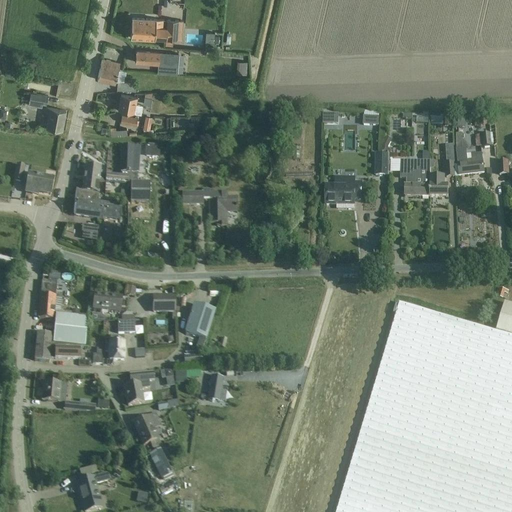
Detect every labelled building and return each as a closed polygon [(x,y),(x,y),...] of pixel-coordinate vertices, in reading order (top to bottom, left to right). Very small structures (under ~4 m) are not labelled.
[(132,18),(130,38),(167,41),(167,38),(181,39),(182,32),(179,32),(179,26),(182,26),(183,19),(168,18),(167,29),(162,29),(163,20),(132,18)] [(136,50),(135,62),(159,64),(158,73),(177,74),(179,54),(136,50)] [(97,80),(107,82),(115,84),(120,63),(102,59),(97,80)] [(117,90),(136,92),(136,83),(118,81),(117,90)] [(29,100),(46,104),(48,96),(31,92),(29,100)] [(118,110),(134,113),(137,97),(121,94),(118,110)] [(46,128),(52,129),(62,131),(66,111),(46,107),(45,112),(49,113),(46,128)] [(347,127),(348,107),(337,107),(336,127),(347,127)] [(120,122),(136,125),(137,117),(121,115),(120,122)] [(416,115),(408,115),(407,124),(415,125),(416,115)] [(143,129),(149,130),(151,118),(145,117),(143,129)] [(364,126),(378,126),(379,118),(364,118),(364,126)] [(481,135),(483,147),(483,149),(491,148),(489,134),(481,135)] [(146,147),(146,156),(159,157),(159,148),(146,147)] [(121,173),(122,173),(122,177),(107,177),(107,182),(129,183),(132,183),(131,203),(150,204),(151,184),(138,183),(139,174),(140,148),(122,148),(121,173)] [(456,150),(458,166),(459,176),(484,173),(482,154),(470,156),(471,161),(466,161),(465,149),(456,150)] [(445,153),(446,179),(454,178),(454,164),(455,164),(455,152),(445,153)] [(353,173),(354,157),(345,156),(344,173),(353,173)] [(376,177),(388,177),(389,157),(376,157),(376,177)] [(431,162),(401,162),(401,173),(401,180),(406,180),(406,185),(405,185),(405,188),(405,198),(431,198),(431,178),(431,162)] [(499,163),(499,176),(508,175),(508,162),(499,163)] [(14,182),(22,183),(25,168),(17,166),(14,182)] [(85,167),(83,192),(98,193),(99,183),(103,183),(104,176),(100,176),(101,169),(85,167)] [(26,190),(51,195),(54,180),(29,175),(26,190)] [(444,178),(431,178),(431,198),(447,199),(448,188),(448,187),(444,187),(444,178)] [(326,187),(326,205),(354,205),(354,200),(361,200),(361,183),(354,183),(354,179),(335,179),(335,187),(326,187)] [(98,193),(83,192),(76,191),(74,217),(101,220),(102,218),(120,220),(122,208),(107,206),(108,203),(97,202),(98,193)] [(182,194),(182,196),(182,206),(204,206),(204,201),(210,201),(210,225),(221,224),(221,227),(226,227),(226,213),(237,213),(237,214),(237,201),(226,201),(226,194),(182,194)] [(98,241),(99,227),(82,226),(82,233),(83,234),(82,240),(98,241)] [(42,283),(39,319),(39,320),(53,321),(54,314),(56,315),(61,315),(62,300),(55,299),(56,284),(42,283)] [(94,310),(120,313),(122,298),(95,295),(95,296),(93,298),(93,300),(94,302),(94,310)] [(63,307),(73,307),(73,296),(63,296),(63,307)] [(154,298),(154,313),(175,312),(174,297),(154,298)] [(400,304),(337,511),(511,511),(511,305),(505,304),(496,333),(400,304)] [(202,352),(206,340),(215,312),(194,305),(185,334),(200,338),(196,350),(202,352)] [(56,315),(54,335),(37,334),(34,362),(49,363),(49,359),(51,344),(80,347),(86,347),(89,318),(61,315),(56,315)] [(133,322),(122,322),(118,322),(118,335),(135,334),(135,322),(133,322)] [(110,361),(123,361),(124,338),(110,337),(110,344),(105,344),(105,352),(110,352),(110,361)] [(80,347),(51,344),(49,359),(54,360),(80,361),(80,347)] [(167,355),(178,356),(178,349),(168,348),(167,355)] [(97,356),(93,356),(93,366),(102,365),(103,349),(97,349),(97,356)] [(191,354),(192,362),(211,359),(210,352),(191,354)] [(153,374),(129,376),(130,386),(124,387),(128,407),(144,404),(141,391),(150,389),(149,382),(154,382),(153,374)] [(211,377),(207,402),(212,402),(212,403),(214,403),(215,403),(219,404),(220,401),(221,392),(223,379),(211,377)] [(43,402),(59,404),(63,404),(63,401),(66,401),(67,386),(44,383),(43,402)] [(158,405),(159,412),(168,411),(167,403),(158,405)] [(65,404),(64,411),(89,413),(95,413),(95,407),(65,404)] [(133,425),(137,434),(143,446),(148,444),(151,450),(160,446),(153,430),(161,426),(156,415),(133,425)] [(159,451),(148,456),(161,481),(172,476),(159,451)] [(84,511),(89,511),(95,511),(102,509),(96,484),(109,481),(107,475),(94,478),(77,483),(84,511)] [(67,488),(75,483),(73,478),(64,483),(67,488)]
